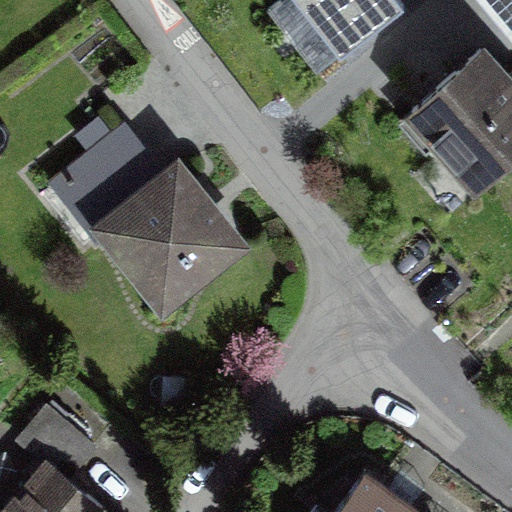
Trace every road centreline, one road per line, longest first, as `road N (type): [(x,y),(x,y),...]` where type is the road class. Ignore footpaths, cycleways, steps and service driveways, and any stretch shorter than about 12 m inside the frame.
road 1 (residential): [(358,314),(318,223),(144,0)]
road 2 (residential): [(358,314),(204,511)]
road 3 (residential): [(511,459),(358,314)]
